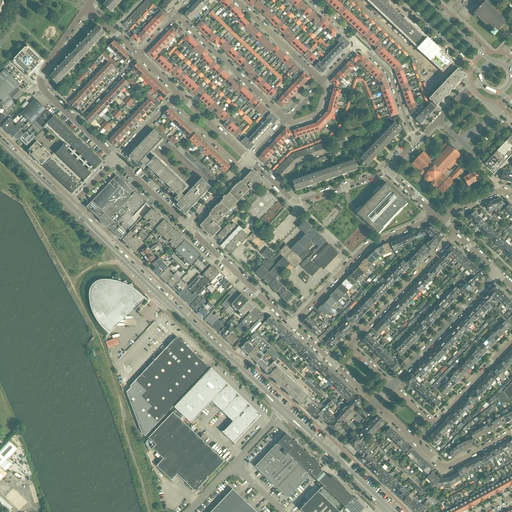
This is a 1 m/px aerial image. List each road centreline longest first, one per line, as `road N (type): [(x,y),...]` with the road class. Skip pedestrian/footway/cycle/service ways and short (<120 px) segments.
road 1 (secondary): [(283,412),(70,207)]
road 2 (residential): [(292,324),(367,245),(437,217)]
road 3 (residential): [(249,158),(298,202),(388,171)]
road 4 (residential): [(285,119),(175,16)]
road 5 (residential): [(396,381),(496,274)]
road 6 (residential): [(352,339),(454,234)]
road 7 (residential): [(292,324),(187,226)]
road 8 (residential): [(75,121),(44,93),(42,75),(87,5)]
